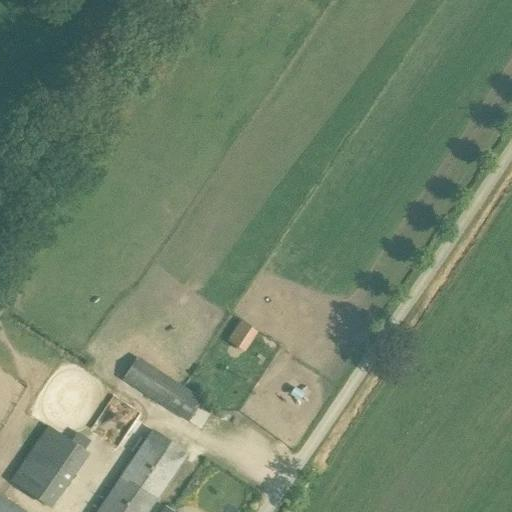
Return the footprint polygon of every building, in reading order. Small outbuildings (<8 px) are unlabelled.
[(244,352),(258,332),(240,320),(226,340),(244,352)] [(188,421),(201,401),(136,359),(123,379),(188,421)] [(87,455),(49,429),(12,482),(51,508),(87,455)] [(147,511),(186,454),(152,431),(98,511),(171,511),(166,508),(162,511),(147,511)] [(0,511),(21,511),(0,497),(0,511)]
